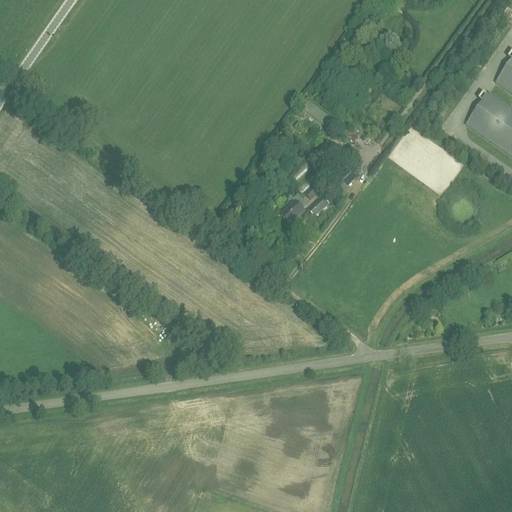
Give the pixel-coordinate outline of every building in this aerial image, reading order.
[(511,58),(494,83),(511,96),(511,58)] [(511,109),(487,92),(465,125),(511,158),(511,109)] [(309,101),(302,110),(331,134),(339,125),(309,101)] [(339,169),(333,175),(338,180),(335,183),(343,191),(358,178),(349,169),(344,174),(339,169)] [(290,226),(305,212),(303,210),(307,206),(297,196),(292,200),(295,203),(281,216),(290,226)] [(329,205),(323,198),(308,211),(315,218),(329,205)]
